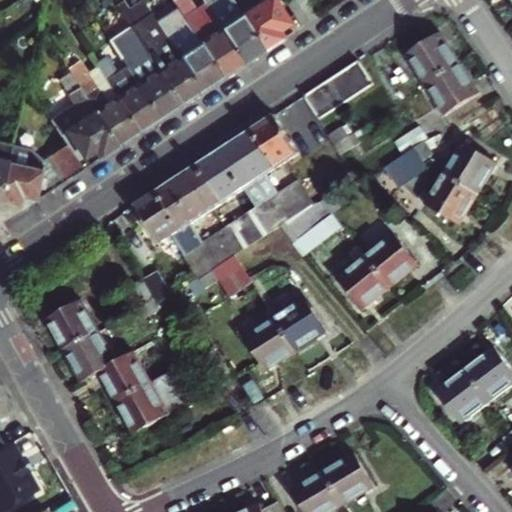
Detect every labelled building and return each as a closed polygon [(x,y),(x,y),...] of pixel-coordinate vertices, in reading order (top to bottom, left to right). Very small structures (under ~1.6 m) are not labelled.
[(174,0),(173,1),(189,26),(223,77),(243,64),(207,9),(200,15),(196,10),(194,11),(187,0),(174,0)] [(201,0),(207,9),(243,64),(265,50),(232,0),(228,0),(219,6),(215,0),(201,0)] [(232,0),(265,50),(282,38),(277,30),(288,23),(273,0),(232,0)] [(306,0),(291,0),(286,3),(301,26),(317,16),(306,0)] [(168,40),(162,31),(156,23),(150,13),(143,2),(128,11),(123,4),(117,8),(129,26),(130,28),(180,105),(201,91),(168,40)] [(168,15),(156,23),(162,31),(173,23),(168,15)] [(223,77),(189,26),(168,40),(201,91),(223,77)] [(180,105),(130,28),(109,42),(123,64),(159,119),(180,105)] [(413,63),(428,86),(462,64),(442,33),(415,51),(408,55),(413,63)] [(88,55),(95,67),(138,133),(159,119),(123,64),(114,70),(100,47),(88,55)] [(64,75),(69,72),(67,68),(61,59),(55,62),(64,75)] [(138,133),(95,67),(88,72),(80,60),(67,68),(69,72),(117,146),(138,133)] [(375,84),(359,62),(305,97),(320,121),(375,84)] [(447,115),(453,111),(481,93),(462,64),(428,86),(441,106),(447,115)] [(95,150),(100,157),(117,146),(69,72),(64,75),(58,79),(68,93),(67,94),(73,104),(49,119),(66,144),(78,161),(95,150)] [(255,130),(268,150),(255,158),(267,175),(299,154),(275,117),(255,130)] [(348,125),(342,128),(348,137),(354,134),(348,125)] [(390,165),(416,148),(425,142),(429,140),(421,126),(381,151),(390,165)] [(329,136),(335,146),(348,137),(342,128),(329,136)] [(222,152),(246,189),(267,175),(255,158),(268,150),(255,130),(222,152)] [(354,134),(348,137),(355,147),(360,144),(354,134)] [(348,137),(335,146),(341,156),(355,147),(348,137)] [(0,197),(12,144),(0,142),(0,197)] [(434,156),(425,142),(416,148),(424,162),(434,156)] [(448,168),(445,174),(479,193),(492,171),(497,163),(490,159),(463,143),(453,160),(448,168)] [(34,200),(83,168),(78,161),(66,144),(42,160),(30,148),(12,144),(0,197),(0,202),(19,206),(21,197),(34,200)] [(427,166),(424,162),(416,148),(390,165),(384,169),(401,184),(427,166)] [(216,209),(246,189),(222,152),(201,165),(214,185),(203,192),(214,210),(216,209)] [(439,163),(448,168),(453,160),(444,154),(439,163)] [(214,210),(203,192),(214,185),(201,165),(159,192),(173,213),(183,206),(194,223),(214,210)] [(479,193),(445,174),(427,205),(454,221),(461,225),(466,216),(479,193)] [(294,218),(315,204),(299,180),(278,193),(294,218)] [(159,192),(136,207),(161,245),(194,223),(183,206),(173,213),(159,192)] [(252,209),(269,234),(284,224),(294,218),(278,193),(257,206),(252,209)] [(321,200),(333,214),(342,207),(331,194),(321,200)] [(285,227),(298,243),(323,222),(333,214),(321,200),(285,227)] [(249,247),(269,234),(252,209),(233,222),(249,247)] [(333,214),(323,222),(328,228),(338,221),(333,214)] [(227,225),(205,240),(222,265),(226,263),(237,255),(249,247),(233,222),(227,225)] [(394,234),(366,256),(391,287),(411,271),(418,265),(413,259),(394,234)] [(222,265),(205,240),(183,255),(194,271),(200,279),(213,271),(222,265)] [(237,255),(226,263),(232,272),(244,265),(237,255)] [(339,279),(358,304),(363,309),(371,303),(391,287),(366,256),(339,279)] [(232,272),(226,263),(222,265),(213,271),(220,283),(223,281),(232,294),(254,280),(252,277),(244,265),(232,272)] [(194,271),(156,296),(156,298),(161,305),(180,292),(200,279),(194,271)] [(213,271),(200,279),(207,291),(220,283),(213,271)] [(131,286),(142,306),(154,299),(143,279),(131,286)] [(276,317),(297,352),(319,338),(328,333),(323,325),(307,298),(276,317)] [(161,310),(154,299),(142,306),(148,317),(161,310)] [(46,321),(50,329),(65,354),(100,333),(81,301),(54,317),(46,321)] [(276,317),(245,335),(262,363),(266,370),(275,365),(297,352),(276,317)] [(117,363),(100,333),(65,354),(77,375),(83,384),(90,380),(101,373),(108,368),(117,363)] [(199,356),(211,349),(206,340),(194,347),(199,356)] [(466,369),(491,402),(511,385),(511,369),(494,347),(466,369)] [(211,349),(199,356),(205,366),(217,359),(211,349)] [(106,381),(119,403),(155,382),(136,351),(117,363),(108,368),(101,373),(106,381)] [(470,418),(491,402),(466,369),(438,391),(458,417),(463,424),(470,418)] [(119,403),(132,426),(137,434),(144,430),(172,413),(167,404),(178,398),(183,407),(193,402),(175,370),(155,382),(119,403)] [(167,404),(172,413),(183,407),(178,398),(167,404)] [(498,450),(505,459),(511,453),(511,434),(506,439),(508,442),(498,450)] [(17,456),(8,441),(2,444),(0,445),(0,508),(35,488),(25,470),(17,456)] [(355,451),(324,470),(345,505),(368,492),(376,487),(372,480),(355,451)] [(22,453),(17,456),(25,470),(30,467),(22,453)] [(293,489),(306,511),(333,511),(345,505),(324,470),(293,489)] [(285,511),(280,500),(263,508),(260,502),(238,511),(285,511)]
